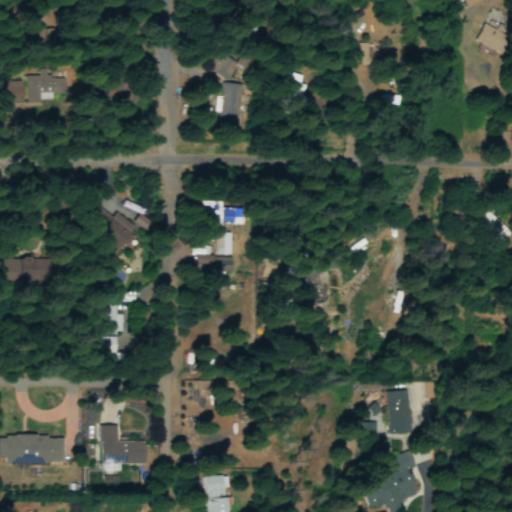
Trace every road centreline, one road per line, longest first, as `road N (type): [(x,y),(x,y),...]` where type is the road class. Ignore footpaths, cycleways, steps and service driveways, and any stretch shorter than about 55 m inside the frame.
road 1 (residential): [(165,511),(172,158),(166,0)]
road 2 (residential): [(511,163),(0,161)]
